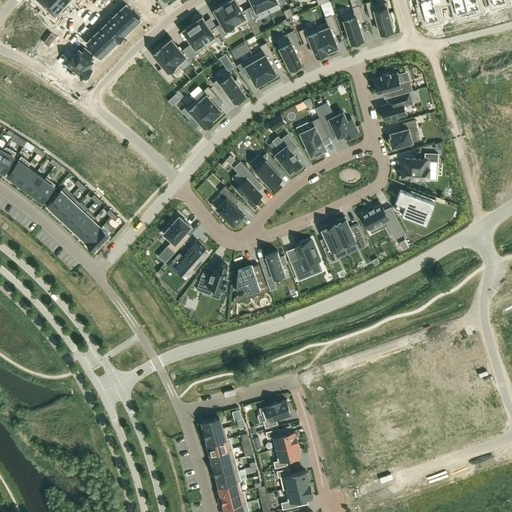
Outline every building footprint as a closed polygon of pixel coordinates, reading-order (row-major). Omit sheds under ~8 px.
[(48,0),(45,3),(53,12),(58,7),(55,4),(58,0),(48,0)] [(236,0),(228,0),(224,2),(235,22),(236,24),(238,27),(253,18),(247,7),(242,10),(236,0)] [(264,0),(251,0),(253,5),(247,7),(253,18),(259,16),(258,13),(268,9),(267,6),(264,0)] [(264,0),(267,6),(268,9),(279,4),(280,6),(285,3),(284,0),(264,0)] [(372,0),(366,2),(370,18),(376,17),(380,32),(383,31),(384,33),(392,31),(392,29),(393,29),(390,20),(393,20),(391,12),(388,12),(386,2),(374,5),(372,0)] [(419,0),(425,23),(439,19),(435,3),(441,2),(440,0),(419,0)] [(445,0),(446,0),(447,0),(452,0),(456,15),(468,11),(465,0),(445,0)] [(465,0),(468,11),(480,8),(478,0),(465,0)] [(224,2),(214,8),(221,22),(216,25),(222,35),(227,33),(226,30),(236,24),(235,22),(224,2)] [(126,3),(118,11),(131,25),(140,17),(126,3)] [(354,11),(342,15),(351,42),(351,41),(352,44),(361,41),(360,38),(363,37),(358,23),(364,21),(359,5),(352,7),(354,11)] [(118,11),(110,19),(124,33),(131,25),(118,11)] [(17,13),(11,20),(23,30),(19,35),(27,42),(30,37),(27,34),(34,26),(17,13)] [(327,21),(317,25),(318,28),(319,30),(327,51),(328,53),(336,49),(335,47),(338,46),(332,32),(338,29),(332,14),(325,17),(327,21)] [(202,16),(192,23),(205,41),(214,35),(217,39),(222,35),(216,25),(211,28),(202,16)] [(110,19),(102,26),(116,40),(124,33),(110,19)] [(192,23),(182,29),(191,42),(186,46),(194,55),(198,52),(197,50),(206,44),(205,42),(205,41),(192,23)] [(102,26),(94,34),(108,48),(116,40),(102,26)] [(306,27),(299,30),(304,43),(310,41),(316,55),(327,51),(319,30),(318,28),(307,32),(306,27)] [(290,39),(278,45),(289,67),(290,67),(291,69),(299,65),(298,63),(301,62),(294,48),(300,45),(292,30),(287,33),(290,39)] [(94,34),(87,41),(100,55),(108,48),(94,34)] [(171,38),(162,45),(177,63),(178,65),(187,57),(189,59),(194,55),(186,46),(181,50),(171,38)] [(262,49),(253,55),(254,57),(255,59),(267,79),(268,81),(275,76),(274,74),(277,73),(269,59),(274,56),(266,42),(260,45),(262,49)] [(162,45),(153,53),(163,65),(159,69),(170,82),(175,78),(172,74),(180,67),(178,65),(177,63),(162,45)] [(70,64),(67,67),(75,73),(75,72),(76,71),(77,70),(85,77),(92,68),(89,66),(89,65),(93,60),(89,58),(90,58),(92,54),(84,48),(82,51),(79,48),(75,54),(74,53),(74,54),(67,62),(70,64)] [(225,54),(220,58),(222,62),(228,58),(225,54)] [(243,61),(237,64),(243,74),(249,71),(256,85),(259,83),(260,85),(268,81),(267,79),(255,59),(254,57),(244,63),(243,61)] [(137,69),(129,77),(144,91),(153,82),(157,85),(160,81),(153,74),(148,79),(137,69)] [(382,77),(374,79),(378,93),(391,89),(393,96),(396,95),(408,91),(412,90),(410,81),(400,83),(397,72),(390,74),(389,73),(382,75),(382,77)] [(218,78),(213,82),(220,92),(225,88),(234,101),(237,99),(238,101),(245,95),(244,94),(245,93),(239,86),(241,85),(237,78),(235,79),(230,73),(220,80),(218,78)] [(129,77),(122,85),(134,95),(130,100),(137,106),(141,102),(137,99),(144,91),(129,77)] [(3,88),(0,93),(0,100),(3,102),(6,96),(17,102),(28,83),(23,80),(22,81),(16,78),(9,91),(3,88)] [(28,83),(17,102),(27,109),(24,115),(30,118),(36,107),(30,104),(38,91),(33,88),(34,86),(28,83)] [(204,92),(196,99),(213,118),(221,110),(211,99),(216,94),(208,85),(203,90),(204,92)] [(388,104),(381,105),(385,119),(406,113),(404,105),(412,103),(409,91),(396,95),(393,96),(386,98),(388,104)] [(173,96),(168,100),(172,105),(177,101),(173,96)] [(309,98),(304,100),(305,102),(307,107),(312,105),(310,99),(309,98)] [(36,107),(30,118),(35,122),(39,116),(49,123),(62,105),(56,101),(55,102),(50,99),(42,111),(37,108),(36,107)] [(186,105),(181,110),(189,119),(193,114),(204,126),(213,118),(196,99),(187,107),(186,105)] [(326,102),(315,107),(319,115),(320,116),(325,127),(332,124),(338,136),(343,134),(344,137),(357,130),(351,118),(347,120),(343,111),(333,116),(326,102)] [(62,105),(49,123),(59,130),(55,136),(61,139),(68,129),(63,125),(71,113),(66,110),(67,108),(62,105)] [(281,114),(275,118),(279,125),(285,121),(281,114)] [(311,127),(301,132),(305,140),(303,141),(307,149),(309,148),(311,154),(325,148),(321,139),(329,136),(325,127),(320,116),(309,121),(311,127)] [(173,124),(165,132),(180,146),(187,139),(176,128),(180,124),(173,117),(169,121),(173,124)] [(390,138),(388,138),(389,145),(392,145),(392,147),(394,146),(394,148),(401,146),(401,144),(414,140),(412,132),(418,130),(415,120),(403,123),(405,127),(390,131),(391,135),(389,136),(390,138)] [(68,129),(61,139),(66,143),(70,138),(80,146),(94,128),(89,124),(88,126),(83,122),(74,133),(69,130),(68,129)] [(94,128),(80,146),(90,153),(85,159),(91,163),(99,153),(98,153),(93,149),(103,137),(98,134),(99,132),(94,128)] [(12,136),(10,139),(15,141),(19,135),(14,132),(12,136)] [(298,147),(287,133),(280,139),(284,144),(274,151),(290,171),(294,167),(296,169),(302,164),(296,156),(296,155),(293,151),(292,152),(292,151),(298,147)] [(6,146),(0,157),(0,169),(4,172),(16,151),(6,146)] [(99,153),(91,163),(95,167),(100,162),(109,170),(124,154),(119,149),(118,151),(114,147),(104,158),(99,153)] [(264,160),(255,168),(260,174),(258,175),(264,182),(266,180),(271,186),(280,178),(274,172),(280,167),(267,150),(261,156),(264,160)] [(402,166),(402,178),(428,179),(429,167),(426,167),(427,160),(438,160),(438,153),(425,153),(425,159),(405,158),(404,166),(402,166)] [(124,154),(109,170),(119,178),(114,184),(119,188),(127,179),(122,175),(132,163),(128,159),(129,158),(124,154)] [(229,154),(225,159),(230,163),(234,159),(230,154),(229,154)] [(21,155),(7,174),(16,181),(28,166),(30,162),(21,155)] [(240,159),(232,166),(233,167),(245,179),(236,187),(251,203),(261,194),(254,186),(259,181),(240,160),(240,159)] [(25,188),(36,172),(28,166),(16,181),(25,188)] [(36,172),(25,188),(33,194),(34,194),(46,177),(46,176),(44,178),(36,172)] [(127,179),(119,188),(123,193),(128,188),(138,198),(147,189),(148,191),(153,186),(152,185),(153,183),(143,173),(132,184),(128,179),(127,179)] [(46,177),(34,194),(42,201),(55,183),(46,177)] [(226,197),(216,207),(233,224),(243,214),(234,204),(239,199),(225,185),(219,191),(226,197)] [(64,186),(47,204),(55,212),(73,193),(64,186)] [(397,202),(395,207),(403,210),(401,215),(427,224),(429,218),(431,213),(435,203),(436,201),(434,201),(435,198),(410,189),(409,191),(400,188),(395,201),(397,202)] [(73,193),(55,212),(63,219),(80,202),(72,194),(73,194),(73,193)] [(80,202),(63,219),(71,226),(88,209),(87,209),(85,211),(78,204),(80,202)] [(405,233),(391,206),(384,209),(381,204),(374,208),(373,207),(368,209),(369,210),(362,214),(364,220),(365,222),(366,222),(371,233),(387,225),(394,238),(405,233)] [(88,209),(71,226),(79,234),(95,216),(88,209)] [(95,216),(79,234),(87,241),(86,241),(87,242),(106,221),(101,226),(93,219),(96,217),(95,216)] [(179,216),(163,233),(172,240),(167,245),(175,252),(187,238),(182,234),(190,226),(179,216)] [(338,221),(334,223),(345,247),(356,242),(359,248),(367,244),(358,223),(350,227),(345,216),(338,219),(338,221)] [(106,221),(87,242),(95,249),(115,229),(106,221)] [(328,223),(321,227),(329,244),(323,246),(330,261),(336,258),(334,253),(345,247),(334,223),(329,225),(328,223)] [(405,239),(399,242),(403,249),(409,246),(405,239)] [(301,255),(290,259),(298,281),(314,274),(310,264),(320,260),(312,240),(302,244),(303,245),(298,247),(301,255)] [(178,252),(172,259),(189,274),(208,254),(201,248),(202,247),(200,246),(196,243),(184,257),(178,252)] [(287,262),(284,254),(279,256),(278,250),(265,255),(268,265),(262,267),(267,280),(285,273),(282,264),(287,262)] [(202,273),(196,289),(211,294),(214,285),(222,288),(223,289),(227,279),(225,278),(227,272),(225,272),(227,265),(220,262),(218,269),(214,268),(212,272),(211,272),(210,276),(202,273)] [(235,276),(234,289),(246,285),(248,292),(266,286),(258,264),(253,266),(252,264),(238,268),(237,276),(235,276)] [(424,351),(414,355),(419,372),(430,368),(424,351)] [(414,355),(404,359),(410,375),(419,372),(414,355)] [(404,359),(395,362),(401,378),(410,375),(404,359)] [(395,362),(383,366),(389,382),(401,378),(395,362)] [(383,366),(374,369),(380,386),(389,382),(383,366)] [(374,369),(364,373),(370,389),(380,386),(374,369)] [(364,373),(353,377),(359,393),(370,389),(364,373)] [(353,377),(343,380),(349,396),(359,393),(353,377)] [(265,427),(278,423),(276,417),(291,412),(290,410),(292,410),(289,403),(288,403),(286,399),(281,401),(281,400),(270,404),(261,407),(265,420),(263,420),(265,427)] [(203,427),(204,432),(225,427),(224,427),(222,427),(219,416),(202,421),(203,427)] [(230,437),(227,438),(225,427),(204,432),(206,438),(208,443),(230,437)] [(278,428),(266,431),(267,437),(272,436),(275,448),(298,442),(296,434),(295,434),(294,430),(280,434),(278,428)] [(247,433),(241,434),(244,445),(250,443),(247,433)] [(259,436),(252,438),(255,450),(262,448),(259,436)] [(208,443),(211,454),(233,448),(230,437),(208,443)] [(278,460),(273,461),(275,467),(288,464),(286,458),(300,454),(297,443),(298,442),(275,448),(278,460)] [(250,443),(244,445),(247,455),(253,454),(250,443)] [(213,464),(235,458),(233,448),(211,454),(213,464)] [(216,475),(238,469),(235,458),(213,464),(216,475)] [(289,467),(277,470),(278,476),(280,476),(283,489),(286,488),(310,483),(310,482),(309,482),(308,480),(310,480),(308,472),(306,472),(306,470),(290,473),(289,467)] [(216,476),(219,486),(241,480),(238,469),(216,475),(216,476)] [(244,490),(239,491),(236,481),(241,480),(219,486),(222,496),(244,490)] [(289,501),(281,502),(283,509),(297,505),(296,499),(312,495),(311,494),(312,494),(310,483),(286,488),(289,501)] [(222,496),(225,507),(247,501),(244,490),(222,496)] [(249,511),(247,501),(225,507),(225,511),(249,511)]
